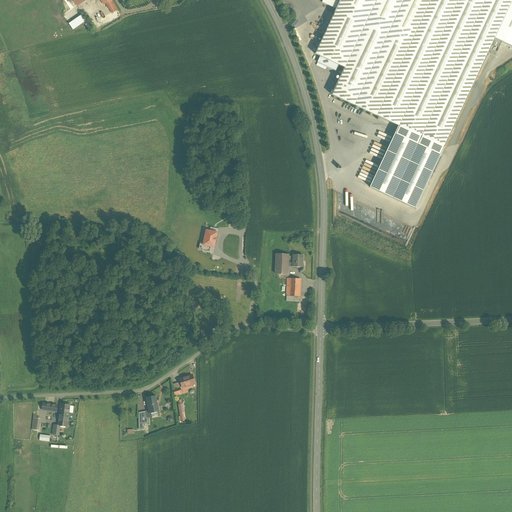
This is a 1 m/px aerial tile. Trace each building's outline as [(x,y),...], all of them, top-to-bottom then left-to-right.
[(118,7),(113,0),(102,0),(104,2),(107,1),(113,11),(118,7)] [(447,148),(511,4),(511,0),(342,0),(340,6),(316,58),(346,72),(335,98),(396,126),(444,147),(447,148)] [(71,22),(75,29),(89,22),(85,15),(71,22)] [(444,147),(396,126),(369,187),(416,209),(444,147)] [(375,223),(381,222),(379,208),(372,209),(375,223)] [(211,247),(219,248),(221,231),(209,230),(207,245),(205,245),(204,249),(210,250),(211,247)] [(235,235),(224,232),(219,252),(229,254),(235,235)] [(287,256),(274,255),(273,274),(286,275),(287,256)] [(302,256),(291,255),(290,268),(301,269),(302,256)] [(300,280),(286,279),(285,302),(298,303),(298,297),(300,280)] [(194,385),(191,375),(177,379),(180,389),(194,385)] [(154,397),(143,399),(146,417),(157,415),(154,397)] [(181,400),(176,401),(179,423),(184,422),(181,400)] [(40,413),(33,412),(30,431),(37,432),(40,413)] [(67,413),(57,412),(55,426),(52,426),(51,436),(58,437),(59,427),(66,428),(67,413)]
